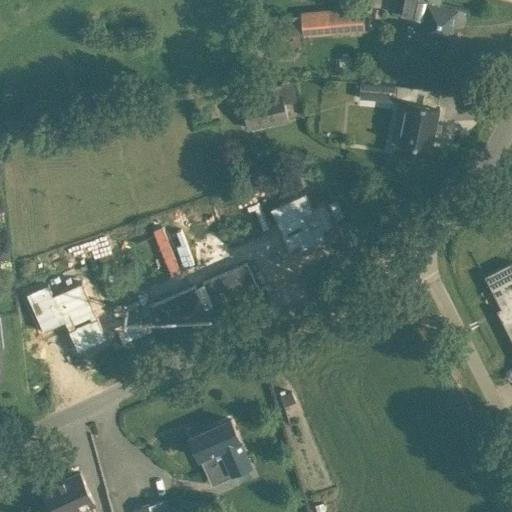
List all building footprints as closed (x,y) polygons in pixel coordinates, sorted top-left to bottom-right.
[(404,0),(401,14),(413,17),(416,0),(422,0),(426,1),(420,33),(453,40),(457,22),(466,24),(470,8),(442,3),(442,0),(404,0)] [(301,13),(303,35),(363,30),(361,8),(301,13)] [(395,96),(397,84),(361,81),(360,97),(395,100),(395,96)] [(241,92),(249,128),(288,119),(280,84),(241,92)] [(440,106),(408,99),(399,97),(391,139),(431,147),(440,106)] [(280,202),(301,249),(337,233),(333,225),(344,220),(334,197),(323,202),(316,186),(280,202)] [(33,289),(50,328),(69,319),(82,347),(112,334),(86,277),(58,290),(53,279),(33,289)] [(502,316),(511,334),(511,280),(495,290),(507,313),(502,316)] [(292,389),(280,394),(285,405),(297,400),(292,389)] [(231,417),(191,435),(200,456),(221,446),(233,472),(252,464),(240,438),(231,417)] [(74,511),(73,511),(98,511),(94,502),(80,472),(47,489),(56,509),(69,504),(73,511),(74,511)] [(178,511),(189,511),(192,498),(181,497),(178,511)] [(170,511),(167,499),(166,498),(133,507),(134,511),(170,511)]
